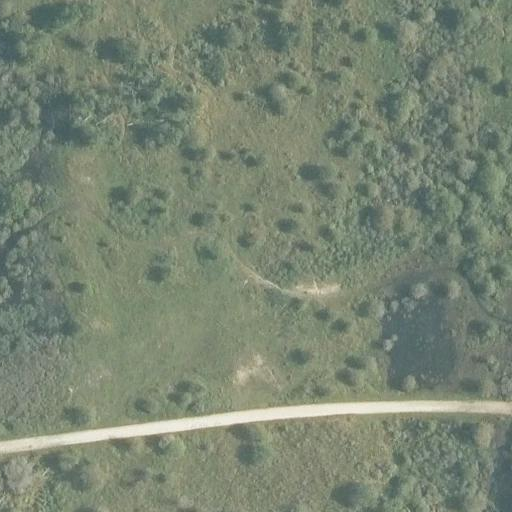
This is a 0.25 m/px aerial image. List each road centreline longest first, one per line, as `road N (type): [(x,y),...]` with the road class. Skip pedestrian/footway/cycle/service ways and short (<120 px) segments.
road 1 (unknown): [(0,265),(56,211),(78,207),(146,247),(219,238),(263,280),(306,297),(344,302),(442,272),(461,274),(485,318),(511,327)]
road 2 (track): [(511,399),(291,403),(0,446)]
